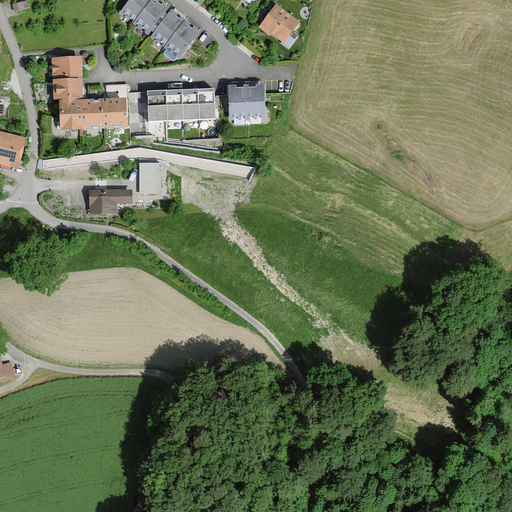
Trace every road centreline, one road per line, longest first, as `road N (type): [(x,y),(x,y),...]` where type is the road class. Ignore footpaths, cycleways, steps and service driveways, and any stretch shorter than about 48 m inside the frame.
road 1 (unclassified): [(317,473),(313,400),(262,328),(128,235),(51,221),(23,196)]
road 2 (track): [(137,511),(174,381),(162,372),(44,364),(0,339)]
road 3 (residential): [(173,0),(223,38),(225,67),(217,76),(103,79)]
road 4 (track): [(317,473),(373,453),(423,448),(511,490)]
road 5 (unclassified): [(26,184),(33,124),(0,14)]
